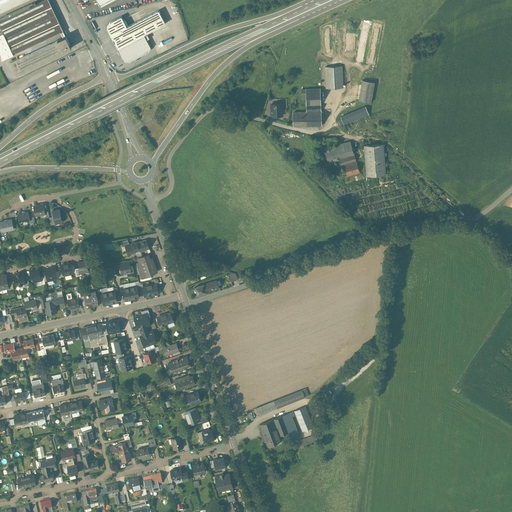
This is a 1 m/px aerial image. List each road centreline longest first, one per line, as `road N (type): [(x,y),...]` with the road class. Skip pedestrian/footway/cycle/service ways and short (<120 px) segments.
road 1 (trunk): [(310,3),(0,155)]
road 2 (trunk): [(0,162),(304,14)]
road 3 (unclassified): [(473,220),(362,239),(186,304)]
road 4 (trunk): [(152,165),(228,59),(304,14)]
road 5 (trunk): [(310,3),(223,29),(111,81)]
road 6 (residential): [(0,215),(35,196),(53,197),(75,221),(63,255),(0,270)]
road 7 (track): [(468,220),(381,140),(315,132)]
road 8 (residential): [(0,412),(90,394),(109,474)]
road 9 (tertiary): [(236,443),(186,304)]
road 10 (residential): [(236,443),(109,474)]
road 11 (trunk): [(0,172),(30,166),(129,174)]
road 12 (trunk): [(108,76),(43,110),(0,145)]
road 13 (residential): [(0,335),(123,309)]
road 14 (tertiary): [(184,296),(145,180)]
